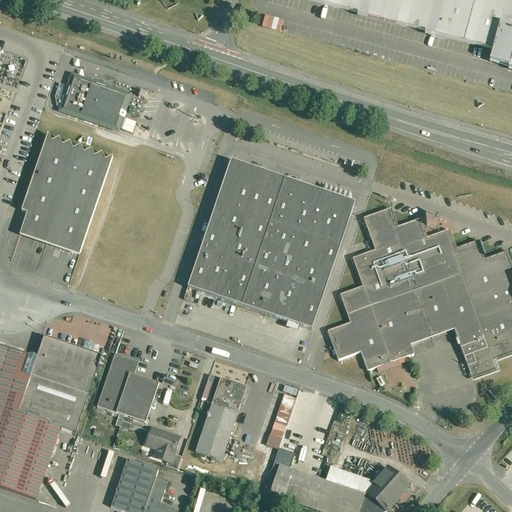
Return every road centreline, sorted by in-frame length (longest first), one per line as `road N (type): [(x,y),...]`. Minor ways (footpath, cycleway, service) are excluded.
road 1 (unclassified): [(21,280),(359,389),(420,419),(471,457)]
road 2 (secondary): [(234,65),(511,154)]
road 3 (secondary): [(52,0),(193,50)]
